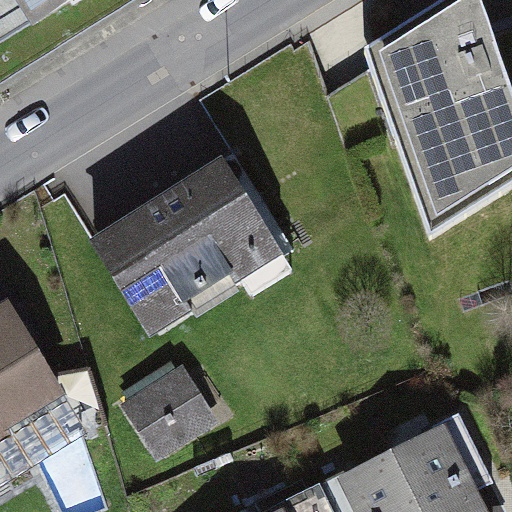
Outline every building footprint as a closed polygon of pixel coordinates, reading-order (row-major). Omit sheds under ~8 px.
[(23,0),(44,31),(93,0),(23,0)] [(511,54),(488,19),(366,99),(432,197),(511,143),(511,54)] [(237,166),(101,255),(163,349),(299,261),(237,166)] [(0,485),(88,437),(5,287),(0,289),(0,485)] [(184,375),(130,405),(160,461),(214,431),(184,375)] [(349,494),(358,511),(489,511),(452,440),(349,494)]
